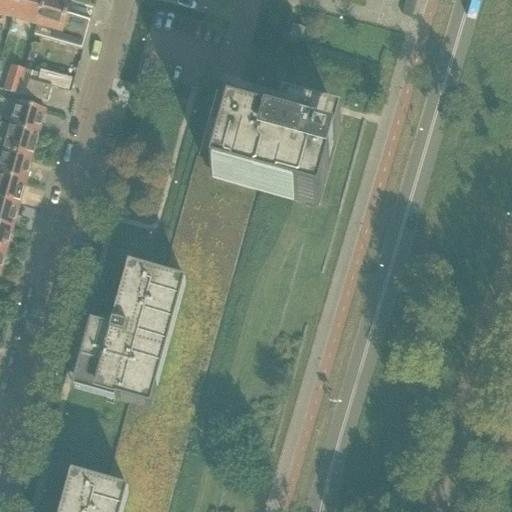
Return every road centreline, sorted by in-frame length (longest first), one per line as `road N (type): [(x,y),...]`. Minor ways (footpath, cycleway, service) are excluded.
road 1 (secondary): [(323,492),(467,0)]
road 2 (residential): [(0,435),(119,0)]
